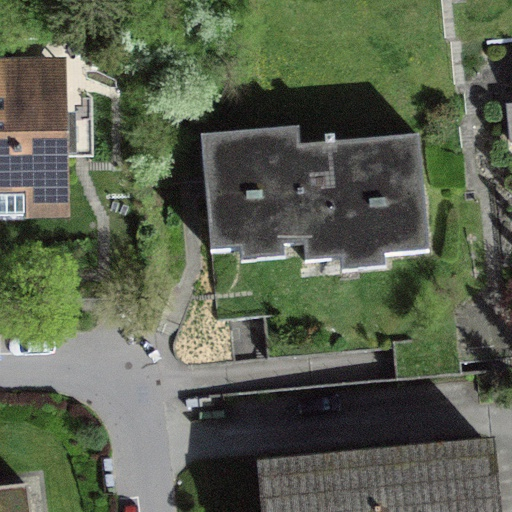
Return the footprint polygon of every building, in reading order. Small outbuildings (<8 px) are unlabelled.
[(60,73),(0,74),(0,214),(25,214),(24,196),(62,195),(60,73)] [(298,128),(201,136),(211,252),(276,247),(304,245),(305,262),(429,252),(419,137),(300,146),(298,128)] [(276,247),(211,252),(216,322),(282,316),(276,247)] [(265,511),(494,511),(489,447),(422,453),(261,468),(265,511)] [(0,511),(31,511),(28,487),(0,490),(0,511)]
